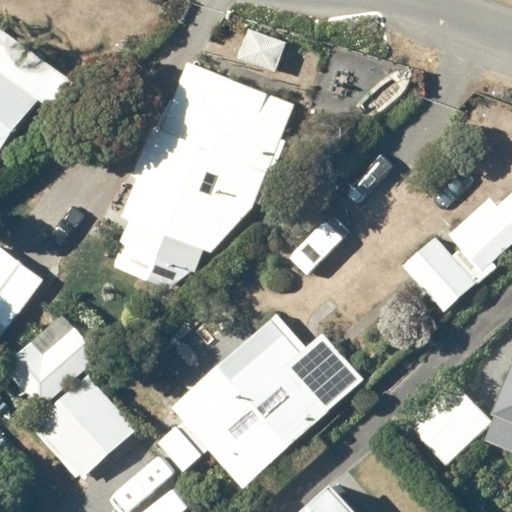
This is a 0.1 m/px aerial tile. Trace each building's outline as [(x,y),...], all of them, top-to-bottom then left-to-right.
[(293,42),(255,30),(244,61),(283,73),(293,42)] [(0,161),(57,73),(0,36),(0,161)] [(301,105),(193,62),(166,130),(155,125),(135,175),(143,178),(127,215),(138,219),(120,264),(184,290),(198,274),(210,249),(218,253),(260,207),(301,105)] [(511,259),(511,204),(505,211),(495,200),(454,240),(468,246),(458,256),(438,235),(400,272),(448,321),(511,259)] [(0,352),(50,281),(2,248),(0,250),(0,352)] [(311,345),(278,310),(170,411),(183,424),(162,444),(196,480),(218,458),(250,492),(371,379),(330,335),(311,345)] [(105,358),(65,315),(8,369),(47,412),(105,358)] [(145,428),(96,376),(35,433),(85,485),(145,428)] [(494,418),(460,382),(417,422),(451,459),(494,418)] [(511,390),(491,444),(511,452),(511,390)] [(359,511),(336,487),(309,511),(359,511)]
